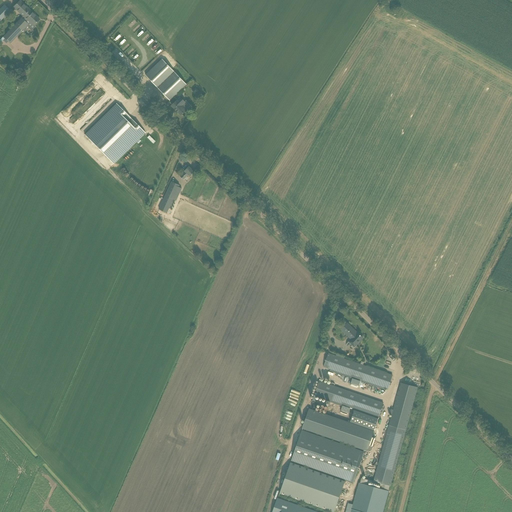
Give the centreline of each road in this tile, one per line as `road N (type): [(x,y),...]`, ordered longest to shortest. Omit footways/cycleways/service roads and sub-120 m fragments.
road 1 (unclassified): [(511,458),(45,0)]
road 2 (track): [(511,224),(435,382)]
road 3 (track): [(401,511),(435,382)]
